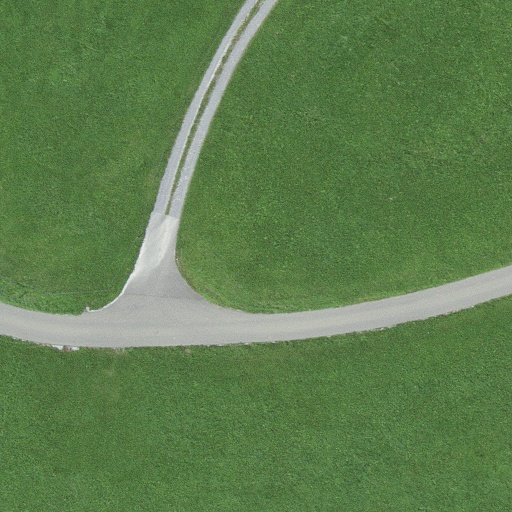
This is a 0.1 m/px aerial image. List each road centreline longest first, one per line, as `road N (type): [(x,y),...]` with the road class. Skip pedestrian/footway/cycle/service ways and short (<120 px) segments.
road 1 (track): [(0,315),(23,326),(260,330),(423,309),(511,275)]
road 2 (track): [(139,329),(175,169),(267,0)]
